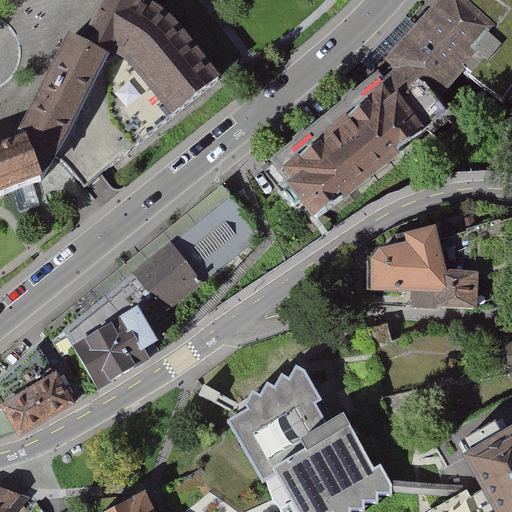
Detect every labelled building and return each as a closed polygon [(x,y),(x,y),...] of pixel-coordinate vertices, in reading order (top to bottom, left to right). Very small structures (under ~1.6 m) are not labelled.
[(126,64),(176,128),(222,91),(167,23),(138,3),(132,0),(110,0),(84,52),(108,63),(112,55),(126,64)] [(511,94),(511,0),(460,0),(458,2),(456,0),(441,0),(380,68),(390,81),(382,87),(269,176),(307,226),(421,138),(448,118),(441,108),(468,80),(504,106),(511,94)] [(84,52),(68,43),(17,144),(24,141),(42,183),(57,159),(68,140),(108,63),(84,52)] [(68,140),(57,159),(70,170),(86,193),(176,128),(126,64),(112,55),(108,63),(68,140)] [(0,198),(42,183),(24,141),(17,144),(7,148),(0,150),(0,198)] [(60,355),(139,307),(150,327),(203,287),(263,239),(222,186),(48,330),(60,355)] [(399,251),(359,256),(364,298),(410,299),(410,312),(476,313),(476,275),(511,272),(511,220),(432,244),(430,232),(396,238),(399,251)] [(120,319),(68,351),(96,395),(147,363),(140,351),(158,341),(150,327),(139,307),(120,319)] [(36,351),(0,386),(0,437),(15,433),(18,440),(69,410),(50,378),(36,351)] [(243,415),(221,427),(261,487),(270,482),(289,511),(360,511),(362,507),(374,507),(374,499),(389,499),(389,491),(377,471),(370,474),(335,423),(324,428),(312,410),(318,406),(300,378),(291,372),(286,384),(277,380),(272,393),(263,388),(256,402),(247,397),(241,410),(243,415)] [(468,468),(462,471),(485,511),(511,511),(511,443),(503,448),(495,436),(461,455),(468,468)] [(0,511),(23,511),(32,502),(0,490),(0,511)] [(147,511),(139,496),(109,511),(147,511)] [(472,511),(465,499),(440,511),(472,511)]
